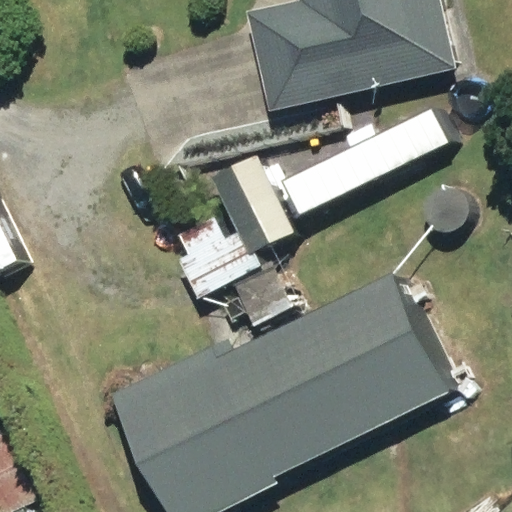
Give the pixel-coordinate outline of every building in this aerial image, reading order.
[(259,20),(282,120),(468,77),(450,0),(309,0),(311,8),(259,20)] [(189,266),(210,307),(274,275),(267,262),(307,242),(307,244),(342,227),(340,222),(430,177),(427,171),(430,170),(412,133),(409,134),(407,132),(307,181),(302,171),(278,182),(269,162),(223,185),(250,240),(238,246),(227,223),(190,241),(200,260),(189,266)] [(495,227),(479,186),(427,207),(443,247),(495,227)] [(125,403),(178,511),(251,511),(291,493),(288,487),(463,401),(405,283),(240,364),(233,350),(125,403)] [(0,511),(41,511),(48,509),(13,440),(0,445),(0,511)]
